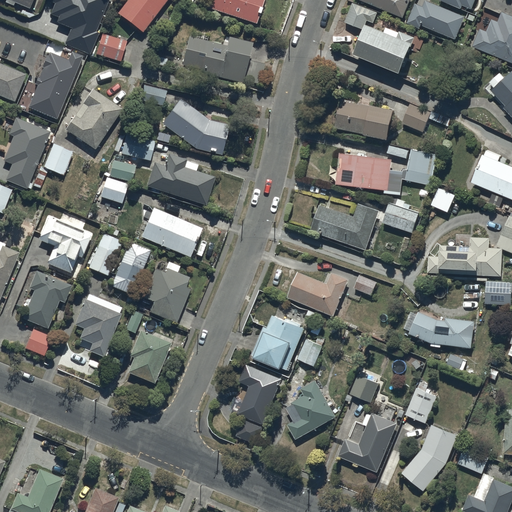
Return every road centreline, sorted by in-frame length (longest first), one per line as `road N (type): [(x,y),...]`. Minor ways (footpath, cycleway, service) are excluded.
road 1 (residential): [(168,449),(254,230),(320,0)]
road 2 (residential): [(0,380),(168,449)]
road 3 (residential): [(168,449),(321,511)]
